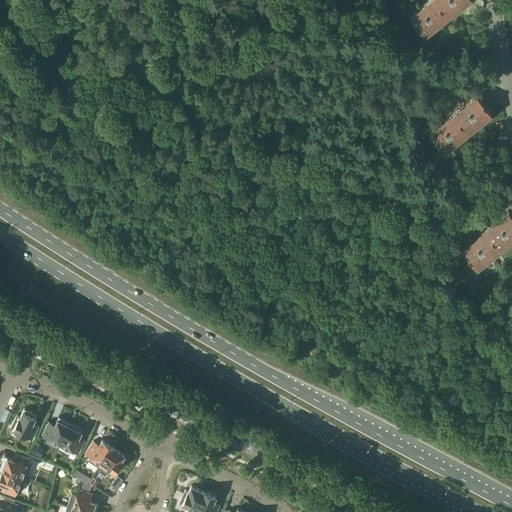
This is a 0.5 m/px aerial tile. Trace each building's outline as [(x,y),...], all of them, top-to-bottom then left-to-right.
[(469,0),(428,0),(408,16),(424,36),(469,0)] [(429,132),(444,151),(492,113),(476,94),(429,132)] [(511,239),(511,215),(509,211),(461,249),(476,268),(511,239)] [(37,414),(24,408),(20,416),(17,414),(10,427),(32,438),(38,426),(33,423),(37,414)] [(49,422),(42,434),(60,443),(71,422),(59,416),(54,425),(49,422)] [(79,437),(83,428),(71,422),(60,443),(78,452),(84,440),(79,437)] [(102,463),(114,447),(102,439),(99,444),(93,441),(85,452),(102,463)] [(34,445),(31,451),(40,455),(43,449),(34,445)] [(114,447),(102,463),(116,473),(124,462),(121,460),(125,454),(114,447)] [(0,468),(22,476),(29,457),(16,453),(14,459),(5,455),(0,468)] [(0,468),(3,470),(0,476),(0,482),(4,484),(2,490),(15,495),(22,476),(0,468)] [(84,473),(82,478),(88,482),(91,477),(84,473)] [(89,483),(95,486),(98,480),(93,477),(89,483)] [(195,509),(204,490),(191,485),(189,491),(185,489),(179,502),(195,509)] [(45,487),(42,494),(48,496),(50,489),(45,487)] [(85,511),(95,511),(99,502),(90,499),(92,493),(79,488),(72,507),(85,511)] [(204,490),(195,509),(201,511),(215,511),(219,505),(213,502),(216,496),(204,490)] [(0,504),(0,511),(14,511),(18,503),(5,499),(3,505),(0,504)]
